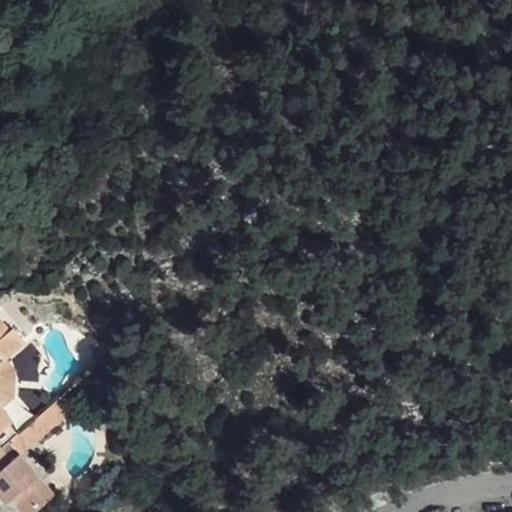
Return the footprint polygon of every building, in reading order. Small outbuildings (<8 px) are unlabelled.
[(8,332),(0,322),(0,452),(1,451),(15,440),(5,430),(9,427),(0,416),(0,363),(4,360),(25,342),(14,328),(8,332)] [(14,372),(4,360),(0,363),(0,412),(15,400),(14,372)] [(64,420),(53,407),(36,422),(47,435),(64,420)] [(13,466),(47,435),(36,422),(15,440),(1,451),(13,466)] [(47,511),(51,509),(13,466),(1,451),(0,452),(0,500),(8,511),(9,511),(47,511)] [(0,511),(6,511),(8,511),(0,500),(0,511)]
